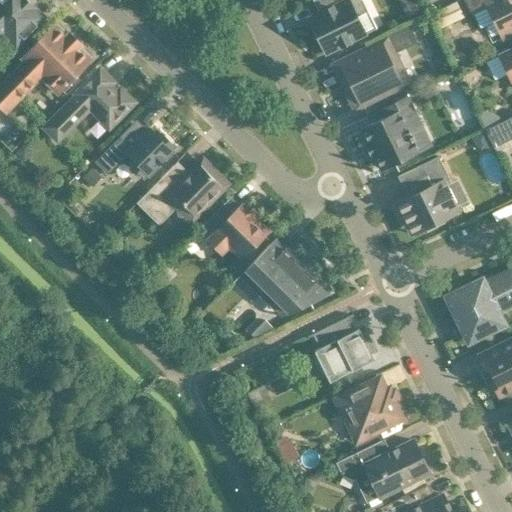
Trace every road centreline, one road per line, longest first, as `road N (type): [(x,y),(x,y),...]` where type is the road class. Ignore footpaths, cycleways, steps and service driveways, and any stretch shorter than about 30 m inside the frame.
road 1 (residential): [(338,187),(307,193),(277,176),(99,0)]
road 2 (residential): [(502,511),(390,282)]
road 3 (residential): [(338,187),(248,0)]
road 4 (residential): [(390,282),(511,225)]
